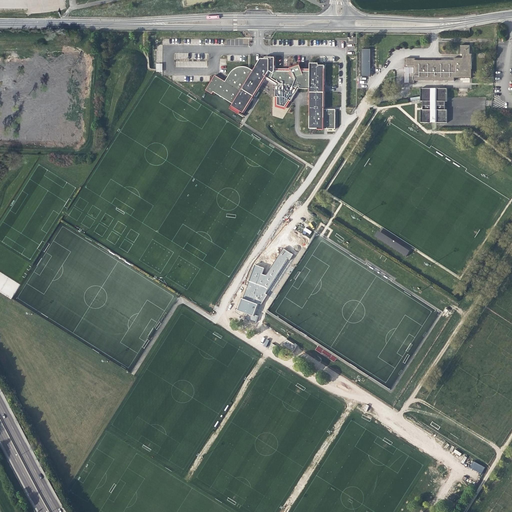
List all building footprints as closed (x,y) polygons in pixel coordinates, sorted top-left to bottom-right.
[(469,45),(460,45),(460,54),(462,54),(462,58),(454,58),(453,60),(415,60),(415,58),(405,58),(405,67),(414,68),(414,74),(410,74),(410,83),(414,83),(414,81),(454,81),(454,78),(471,78),(471,54),(469,54),(469,52),(469,45)] [(361,49),(361,76),(370,76),(370,74),(370,49),(361,49)] [(265,78),(274,84),(275,85),(275,96),(277,96),(277,105),(284,107),(289,100),(290,101),(293,97),(298,88),(310,89),(309,129),(317,129),(324,129),(324,127),(327,127),(327,129),(335,129),(335,109),(327,109),(327,111),(324,111),(324,109),(324,65),(318,65),(310,65),(310,69),(310,71),(302,71),(301,69),(300,67),(290,70),(290,71),(275,71),(275,68),(275,57),(265,57),(265,59),(261,59),(253,71),(248,67),(243,66),(239,67),(234,69),(231,72),(224,82),(221,80),(222,79),(215,75),(205,90),(212,94),(213,92),(233,104),(231,106),(240,111),(243,113),(252,98),(250,97),(252,95),(254,96),(265,78)] [(432,89),(421,89),(421,102),(423,102),(423,110),(421,110),(421,123),(432,123),(432,89)] [(448,89),(437,89),(437,123),(447,123),(447,110),(445,110),(445,102),(447,102),(447,97),(448,89)] [(277,96),(275,96),(275,107),(285,110),(290,101),(289,100),(284,107),(277,105),(277,96)] [(240,111),(231,106),(230,109),(239,114),(240,111)] [(377,230),(374,236),(406,256),(412,245),(383,228),(381,232),(377,230)] [(253,264),(239,311),(253,315),(257,303),(263,305),(268,289),(277,292),(289,252),(278,248),(270,276),(262,274),(264,267),(253,264)] [(0,292),(11,299),(20,284),(0,272),(0,292)] [(293,351),(297,345),(286,339),(283,345),(293,351)] [(298,355),(301,349),(296,347),(293,352),(298,355)] [(334,382),(339,374),(305,353),(300,360),(334,382)] [(481,474),(485,467),(473,461),(469,467),(481,474)]
